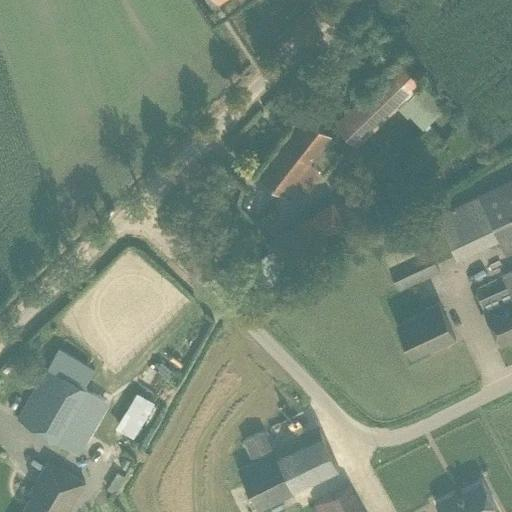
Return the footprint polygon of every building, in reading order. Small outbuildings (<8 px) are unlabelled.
[(334,125),(355,147),(420,84),(399,62),(334,125)] [(327,145),(333,138),(305,116),(260,174),(283,192),(293,180),(308,192),(323,172),(338,153),(327,145)] [(430,125),(410,142),(423,157),(443,140),(430,125)] [(436,215),(456,257),(497,237),(505,253),(511,249),(511,178),(454,206),(454,205),(451,206),(452,207),(436,215)] [(270,242),(286,267),(348,228),(345,222),(353,216),(342,201),(334,206),(332,203),(270,242)] [(387,264),(398,288),(438,270),(427,246),(387,264)] [(511,338),(511,269),(501,274),(511,298),(484,311),(499,344),(511,338)] [(396,324),(410,354),(435,343),(437,346),(455,338),(438,302),(424,308),(425,310),(396,324)] [(17,418),(34,428),(56,441),(86,389),(47,367),(17,418)] [(114,426),(133,437),(154,401),(136,390),(114,426)] [(274,451),(238,469),(258,509),(294,492),(321,478),(339,469),(319,429),(301,438),(274,451)] [(271,448),(263,432),(244,440),(252,457),(271,448)] [(66,511),(85,482),(48,460),(27,494),(30,496),(20,511),(66,511)] [(435,502),(439,511),(496,511),(498,510),(481,480),(454,495),(453,492),(435,502)] [(314,504),(318,511),(363,511),(349,485),(314,504)]
